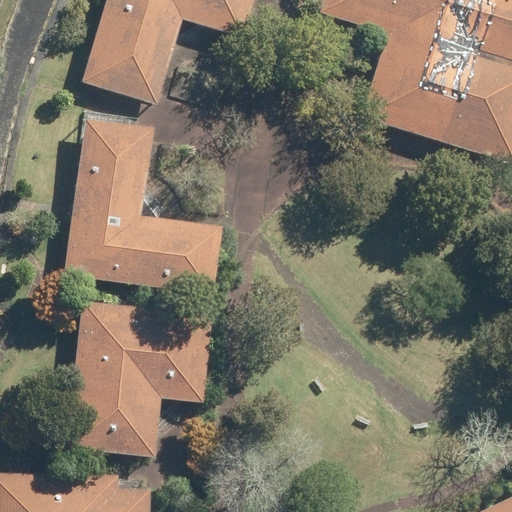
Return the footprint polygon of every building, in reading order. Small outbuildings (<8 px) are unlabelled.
[(246,0),(101,0),(76,82),(157,108),(185,19),(236,35),(246,0)] [(511,0),(312,0),(310,10),(384,33),(359,115),(511,162),(511,159),(511,0)] [(77,124),(67,210),(59,277),(209,294),(217,228),(140,219),(150,133),(77,124)] [(151,454),(155,401),(197,405),(204,315),(118,308),(74,305),(62,447),(151,454)] [(0,473),(0,511),(145,511),(146,490),(113,489),(113,478),(0,473)] [(511,511),(511,495),(475,511),(511,511)]
